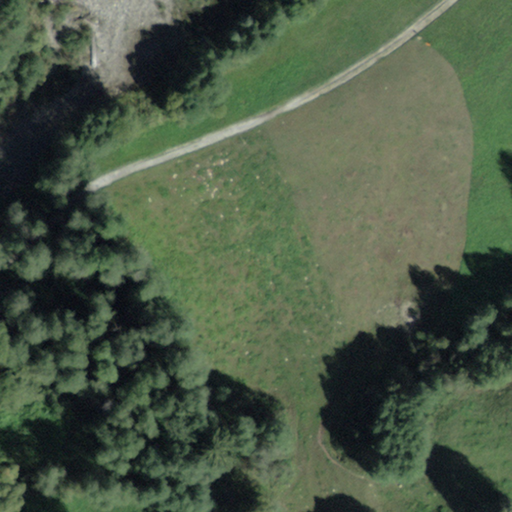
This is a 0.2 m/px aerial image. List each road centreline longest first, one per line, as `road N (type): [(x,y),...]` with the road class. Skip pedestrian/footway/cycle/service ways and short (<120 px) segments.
road 1 (track): [(452,0),(332,86),(270,118),(100,181),(0,277)]
road 2 (track): [(0,452),(45,446),(230,478)]
